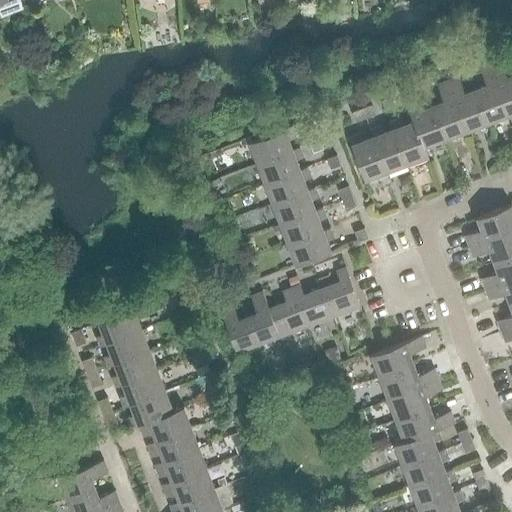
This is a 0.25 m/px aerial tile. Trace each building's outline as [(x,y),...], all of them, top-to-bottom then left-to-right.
[(0,0),(0,14),(1,16),(23,8),(19,0),(0,0)] [(509,115),(511,113),(511,75),(507,77),(500,60),(490,64),(509,115)] [(509,115),(490,64),(479,68),(486,85),(475,89),(488,123),(509,115)] [(466,131),(488,123),(475,89),(464,93),(458,76),(447,80),(466,131)] [(432,105),(445,139),(466,131),(447,80),(437,84),(443,101),(432,105)] [(423,147),(424,147),(445,139),(432,105),(421,109),(415,92),(403,97),(413,121),(423,147)] [(385,110),(395,107),(391,97),(381,101),(385,110)] [(365,118),(375,114),(371,105),(361,108),(365,118)] [(365,118),(361,108),(351,112),(355,122),(365,118)] [(427,156),(424,147),(423,147),(413,121),(402,125),(400,118),(389,122),(392,129),(393,129),(406,164),(427,156)] [(372,136),(386,172),(406,164),(393,129),(392,129),(382,133),(379,125),(369,129),(372,137),(372,136)] [(248,142),(256,163),(293,149),(292,148),(289,138),(295,136),(291,126),(248,142)] [(305,132),(309,142),(319,139),(315,129),(305,132)] [(364,180),(386,172),(372,136),(372,137),(362,140),(359,133),(349,137),(364,180)] [(313,152),(322,148),(319,139),(309,142),(313,152)] [(256,163),(264,183),(300,169),(296,159),(302,156),(298,146),(292,148),(293,149),(256,163)] [(336,155),(326,159),(330,168),(339,165),(336,155)] [(300,169),(264,183),(271,203),(308,189),(304,179),(310,177),(306,166),(300,169)] [(271,203),(279,223),(316,210),(315,209),(312,199),(318,197),(314,186),(308,189),(271,203)] [(347,186),(338,189),(341,199),(351,196),(347,186)] [(345,209),(354,206),(355,205),(351,196),(341,199),(345,209)] [(464,235),(468,245),(511,228),(511,207),(510,204),(476,217),(480,229),(464,235)] [(279,223),(287,244),(323,230),(323,229),(319,219),(325,217),(321,207),(315,209),(316,210),(279,223)] [(295,265),(331,251),(327,239),(333,237),(329,227),(323,229),(323,230),(287,244),(295,265)] [(357,241),(367,237),(363,228),(354,231),(357,241)] [(511,253),(511,228),(468,245),(472,256),(488,250),(492,261),(511,253)] [(480,278),(484,288),(511,277),(511,253),(492,261),(496,272),(480,278)] [(321,288),(332,317),(360,306),(345,267),(336,271),(340,281),(321,288)] [(297,275),(287,278),(290,284),(299,281),(297,275)] [(511,301),(511,277),(484,288),(488,299),(504,293),(508,303),(511,301)] [(305,327),(332,317),(321,288),(303,295),(299,284),(290,288),(305,327)] [(279,337),(305,327),(290,288),(282,291),(286,302),(268,308),(279,337)] [(258,345),(279,337),(268,308),(262,291),(250,296),(256,313),(247,316),(258,345)] [(511,314),(497,320),(501,331),(511,326),(511,301),(508,303),(511,313),(511,314)] [(237,353),(258,345),(247,316),(238,320),(232,303),(220,307),(237,353)] [(106,343),(142,330),(134,308),(98,322),(102,334),(96,336),(100,346),(106,344),(106,343)] [(511,326),(501,331),(505,341),(511,338),(511,326)] [(76,346),(81,344),(86,342),(80,329),(71,332),(76,346)] [(113,364),(150,350),(142,330),(106,343),(106,344),(110,354),(104,356),(108,366),(114,364),(113,364)] [(370,354),(378,376),(413,363),(409,352),(425,346),(421,335),(370,354)] [(340,359),(336,346),(323,350),(328,363),(340,359)] [(121,384),(158,370),(150,350),(113,364),(114,364),(117,374),(111,376),(115,386),(121,384)] [(87,374),(96,370),(91,357),(82,361),(87,374)] [(386,398),(437,378),(433,368),(418,374),(413,363),(378,376),(386,398)] [(209,372),(206,364),(201,366),(203,374),(209,372)] [(101,383),(96,370),(87,374),(92,387),(101,383)] [(123,406),(129,404),(165,390),(158,370),(121,384),(125,394),(119,396),(123,406)] [(386,398),(394,419),(429,406),(425,395),(441,389),(437,378),(386,398)] [(131,427),(138,424),(138,423),(173,410),(165,390),(129,404),(133,414),(127,416),(131,427)] [(225,415),(237,410),(231,395),(219,399),(225,415)] [(102,414),(112,410),(107,397),(97,401),(102,414)] [(156,440),(191,427),(183,406),(173,410),(138,423),(138,424),(143,436),(153,432),(156,440)] [(433,416),(429,406),(394,419),(402,440),(436,428),(454,422),(449,411),(433,416)] [(117,423),(112,410),(102,414),(107,427),(117,423)] [(160,452),(163,460),(164,461),(199,447),(191,427),(156,440),(146,444),(151,456),(160,452)] [(393,443),(401,464),(438,450),(434,440),(440,438),(436,428),(402,440),(393,443)] [(456,432),(460,442),(470,438),(466,428),(456,432)] [(231,436),(238,455),(247,452),(240,433),(231,436)] [(470,438),(460,442),(464,452),(474,448),(470,438)] [(168,472),(171,480),(171,481),(207,467),(199,447),(164,461),(163,460),(154,464),(158,476),(168,472)] [(444,448),(438,450),(401,464),(409,484),(445,471),(445,470),(441,460),(448,458),(444,448)] [(57,477),(65,499),(95,487),(92,478),(107,472),(103,460),(57,477)] [(176,492),(179,500),(179,501),(215,488),(207,467),(171,481),(171,480),(161,484),(166,496),(176,492)] [(409,484),(416,505),(453,491),(453,490),(449,481),(455,478),(451,468),(445,470),(445,471),(409,484)] [(472,472),(476,482),(485,479),(482,469),(472,472)] [(224,477),(217,480),(219,485),(226,482),(224,477)] [(489,488),(485,479),(476,482),(479,492),(489,488)] [(69,511),(89,511),(118,501),(114,490),(99,496),(95,487),(65,499),(69,511)] [(213,511),(223,509),(215,488),(179,501),(179,500),(169,504),(171,511),(213,511)] [(453,491),(416,505),(418,511),(460,511),(457,501),(463,498),(459,488),(453,490),(453,491)] [(89,511),(122,511),(118,501),(89,511)] [(246,511),(243,502),(234,505),(236,511),(246,511)]
